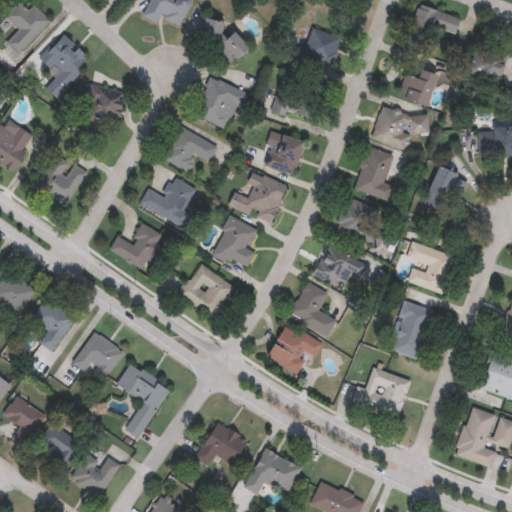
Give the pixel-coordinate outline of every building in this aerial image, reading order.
[(459,21),(454,38),(440,34),(434,55),(405,46),(416,8),(459,21)] [(303,52),(310,31),(339,40),(328,74),(286,60),(290,47),(303,52)] [(501,80),(465,77),(468,43),(504,46),(501,80)] [(426,110),(398,101),(405,78),(414,81),(417,72),(436,78),(426,110)] [(302,120),(271,113),(277,85),(308,91),(302,120)] [(19,429),(1,415),(16,396),(44,417),(23,446),(12,438),(19,429)] [(206,465),(195,458),(216,422),(246,440),(229,468),(211,457),(206,465)] [(50,459),(55,454),(42,441),(54,427),(80,450),(62,470),(50,459)] [(106,458),(118,466),(98,498),(69,480),(84,456),(101,466),(106,458)] [(172,510),(175,511),(147,511),(158,494),(175,505),(172,510)]
